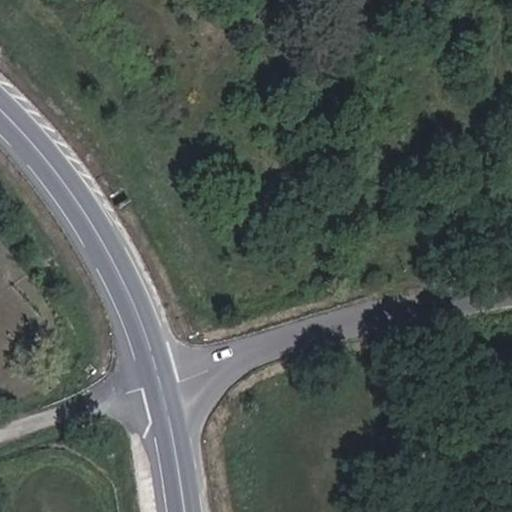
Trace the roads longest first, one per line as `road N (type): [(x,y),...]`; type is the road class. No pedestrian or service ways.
road 1 (unclassified): [(511,292),(378,317),(161,389)]
road 2 (primary): [(0,109),(81,209),(137,312),(161,389)]
road 3 (unclassified): [(161,389),(0,442)]
road 4 (primary): [(161,389),(184,511)]
